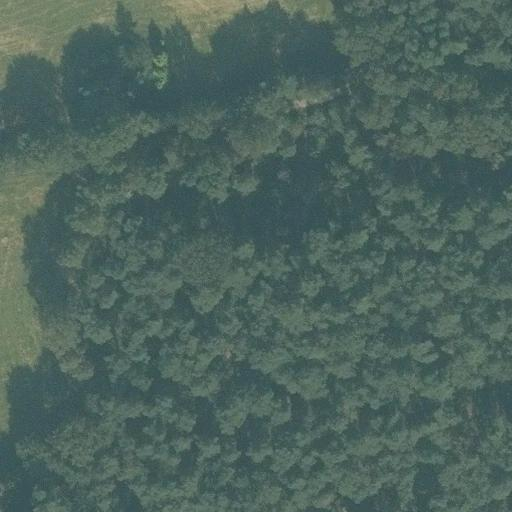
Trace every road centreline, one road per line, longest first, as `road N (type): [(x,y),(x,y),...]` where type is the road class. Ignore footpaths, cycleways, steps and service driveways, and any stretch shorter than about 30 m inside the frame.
road 1 (track): [(0,172),(142,156),(353,83),(367,72),(364,0)]
road 2 (track): [(142,156),(105,188),(64,258),(63,326),(141,511)]
